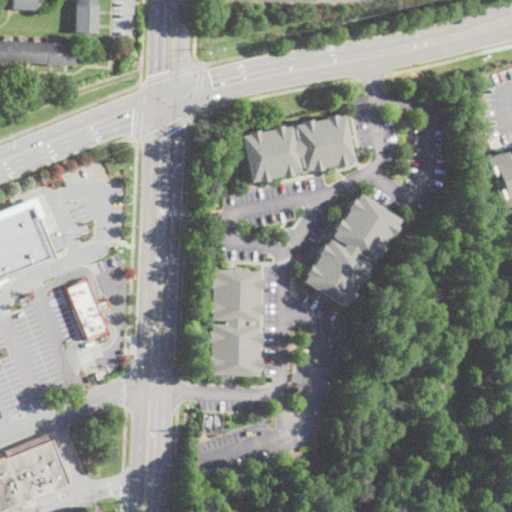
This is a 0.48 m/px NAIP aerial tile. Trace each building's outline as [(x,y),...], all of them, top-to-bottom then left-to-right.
[(38,0),(38,10),(12,10),(12,0),(38,0)] [(95,0),(95,4),(97,4),(96,33),(74,32),(75,0),(95,0)] [(0,40),(74,43),(73,66),(45,65),(45,63),(18,62),(18,64),(0,62),(0,40)] [(334,113),(334,115),(341,113),(345,128),(348,128),(351,144),(348,144),(351,159),(343,161),(344,164),(333,166),(333,163),(319,166),(320,169),(309,171),(309,168),(301,170),(298,155),(294,156),(297,170),(290,172),(290,174),(280,176),(280,174),(266,177),(267,179),(256,182),(256,179),(249,180),(245,165),(242,166),(239,150),(242,149),(239,134),(246,133),(246,130),(256,128),(257,130),(270,127),(269,126),(280,123),(281,126),(288,124),(291,139),(295,138),(292,124),(299,122),(298,120),(309,118),(310,120),(323,117),(322,115),(334,113)] [(478,155),(496,206),(511,200),(511,148),(499,153),(497,148),(478,155)] [(356,192),(395,218),(391,224),(394,226),(387,235),(385,233),(378,245),(381,247),(375,256),(372,254),(368,259),(356,251),(353,255),(366,263),(361,269),(365,272),(358,281),(355,279),(348,290),(351,292),(345,301),(342,299),(338,305),(326,297),(323,300),(311,291),(313,288),(300,279),(304,274),(302,273),(308,263),(310,264),(317,253),(315,252),(321,243),(323,244),(327,238),(339,246),(341,242),(329,234),(334,228),(331,226),(337,218),(339,219),(346,208),(345,207),(351,197),(352,198),(356,192)] [(0,277),(56,254),(32,199),(0,212),(0,277)] [(256,270),(255,277),(258,277),(257,289),(255,288),(254,302),(257,302),(257,313),(254,313),(254,320),(239,319),(239,324),(253,325),(253,331),(256,332),(255,343),(253,343),(252,356),(255,356),(254,367),(251,367),(251,375),(235,374),(235,377),(220,376),(220,373),(205,372),(205,366),(203,366),(204,354),(206,355),(206,341),(204,340),(204,329),(207,329),(207,323),(222,323),(222,319),(207,318),(207,312),(205,312),(205,299),(208,299),(208,286),(206,286),(207,275),(209,275),(209,268),(256,270)] [(86,277),(97,302),(101,300),(105,298),(109,308),(105,309),(100,311),(108,331),(84,340),(62,287),(86,277)] [(0,510),(0,452),(47,433),(67,483),(0,510)]
